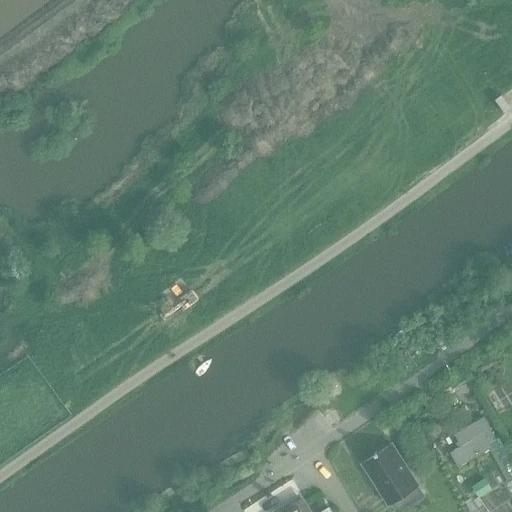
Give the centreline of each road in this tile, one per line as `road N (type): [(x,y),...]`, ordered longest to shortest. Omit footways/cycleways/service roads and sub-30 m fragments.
road 1 (unclassified): [(0,473),(511,128)]
road 2 (residential): [(204,511),(511,308)]
